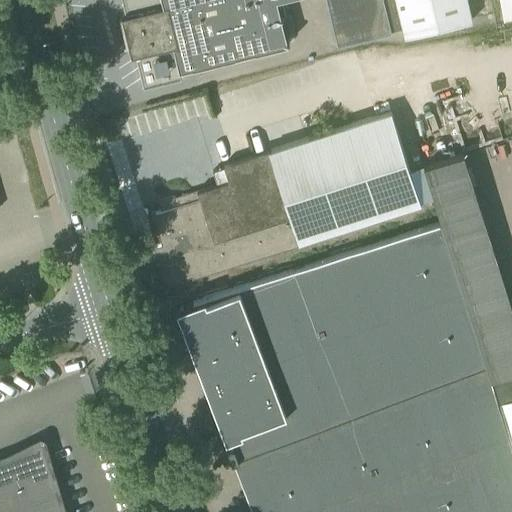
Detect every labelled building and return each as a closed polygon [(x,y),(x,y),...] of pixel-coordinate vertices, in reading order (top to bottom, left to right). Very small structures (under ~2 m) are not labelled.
[(127,38),(277,1),(276,0),(122,0),(127,18),(123,19),(127,38)] [(467,0),(327,0),(338,41),(391,29),(390,27),(402,25),(404,35),(472,19),(467,0)] [(471,0),(476,16),(494,12),(490,0),(471,0)] [(511,0),(499,0),(503,19),(511,16),(511,0)] [(180,76),(178,69),(287,42),(277,1),(127,38),(130,48),(134,47),(143,85),(180,76)] [(228,179),(196,189),(160,201),(162,209),(152,212),(162,244),(163,244),(168,258),(157,262),(164,285),(283,246),(421,203),(391,110),(270,149),(223,164),(228,179)] [(232,462),(238,459),(485,364),(439,221),(239,286),(174,309),(179,323),(185,321),(226,429),(220,432),(223,439),(230,437),(235,452),(229,454),(232,462)] [(238,459),(257,511),(511,511),(511,450),(485,364),(238,459)] [(62,511),(53,485),(51,477),(50,478),(40,449),(0,461),(0,511),(62,511)]
